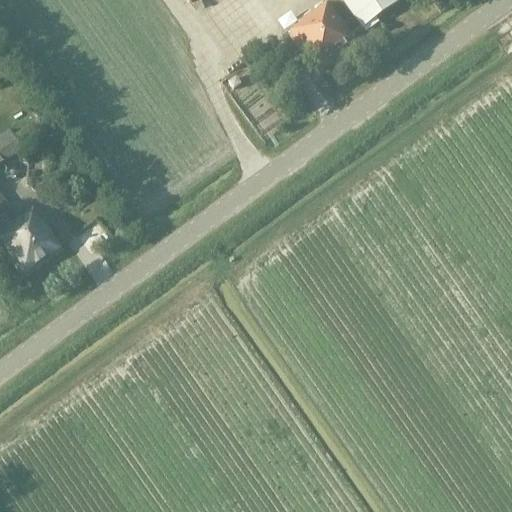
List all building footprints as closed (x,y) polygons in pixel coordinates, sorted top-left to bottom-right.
[(397,0),(336,0),(350,19),(341,26),(324,3),(296,24),(297,26),(286,35),(314,73),(353,45),(348,38),(358,30),(359,32),(399,2),(397,0)] [(232,78),(225,83),(230,91),(238,85),(232,78)] [(26,126),(11,137),(22,153),(37,143),(26,126)] [(6,131),(0,135),(0,159),(2,163),(19,152),(6,131)] [(85,182),(77,190),(82,194),(88,194),(93,190),(85,182)] [(0,199),(0,252),(20,281),(61,251),(31,207),(8,225),(1,215),(8,210),(0,199)]
